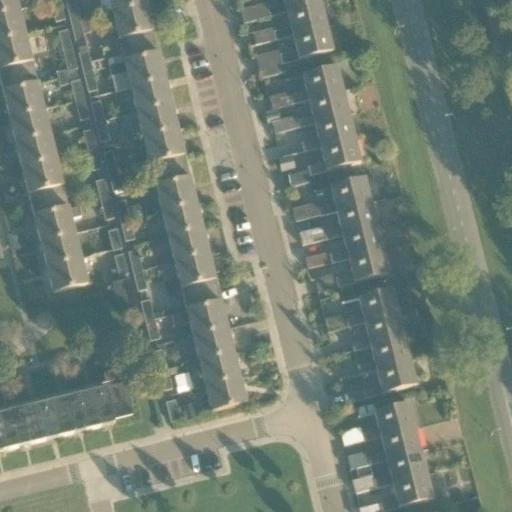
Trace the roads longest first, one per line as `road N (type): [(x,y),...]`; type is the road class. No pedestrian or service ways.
road 1 (residential): [(305,416),(207,0)]
road 2 (residential): [(0,492),(305,416)]
road 3 (secondary): [(451,190),(511,454)]
road 4 (secondary): [(511,406),(451,190)]
road 5 (secondary): [(451,190),(403,0)]
